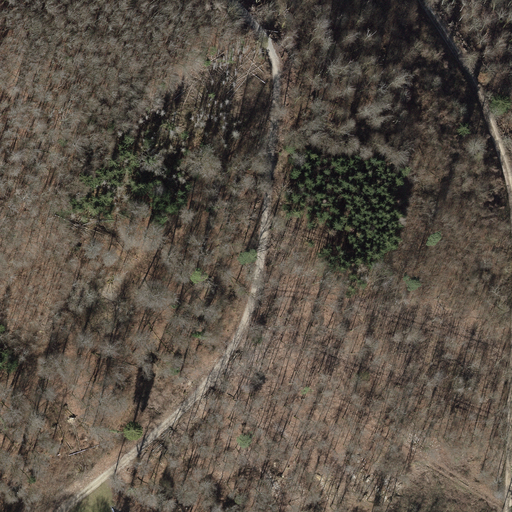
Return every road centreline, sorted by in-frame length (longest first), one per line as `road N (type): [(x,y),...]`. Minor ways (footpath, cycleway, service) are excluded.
road 1 (track): [(64,511),(210,377),(245,328),(280,102),(278,65),(233,0)]
road 2 (track): [(0,380),(80,332),(150,257),(223,156),(280,102)]
road 3 (track): [(421,0),(485,102),(511,191)]
